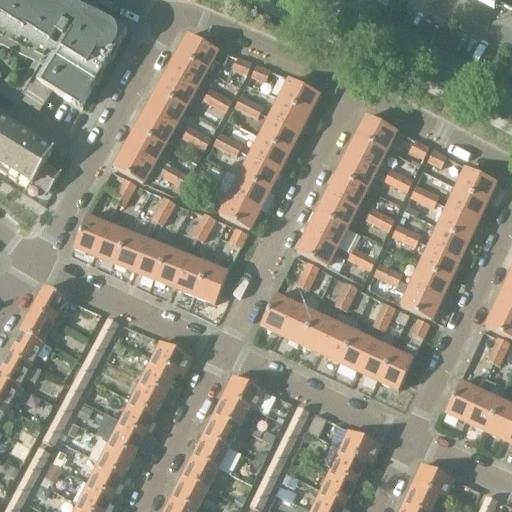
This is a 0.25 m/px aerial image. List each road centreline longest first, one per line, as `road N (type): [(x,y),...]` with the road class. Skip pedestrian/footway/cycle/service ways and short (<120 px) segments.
road 1 (residential): [(221,351),(359,93)]
road 2 (residential): [(410,441),(511,230)]
road 3 (tertiary): [(511,100),(314,0)]
road 4 (residential): [(410,441),(221,351)]
road 5 (residential): [(221,351),(34,262)]
road 6 (residential): [(359,93),(179,14)]
road 7 (residential): [(139,511),(221,351)]
road 8 (residential): [(511,172),(359,93)]
road 9 (residential): [(91,158),(179,14)]
